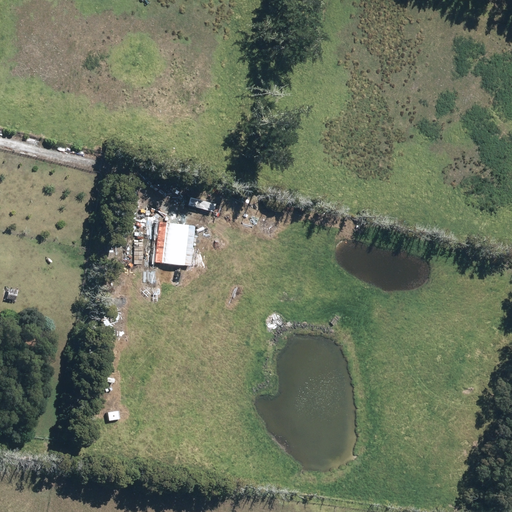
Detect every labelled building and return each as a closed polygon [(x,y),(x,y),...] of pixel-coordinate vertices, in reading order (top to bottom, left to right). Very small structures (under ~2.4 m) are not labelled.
[(174,193),(172,203),(209,213),(212,203),(174,193)] [(163,217),(152,216),(147,264),(158,265),(163,217)] [(187,255),(189,224),(178,223),(175,266),(188,267),(189,255),(187,255)] [(136,239),(125,238),(124,259),(134,260),(136,239)] [(278,287),(274,300),(302,308),(306,295),(278,287)] [(190,312),(183,309),(176,326),(183,329),(190,312)]
